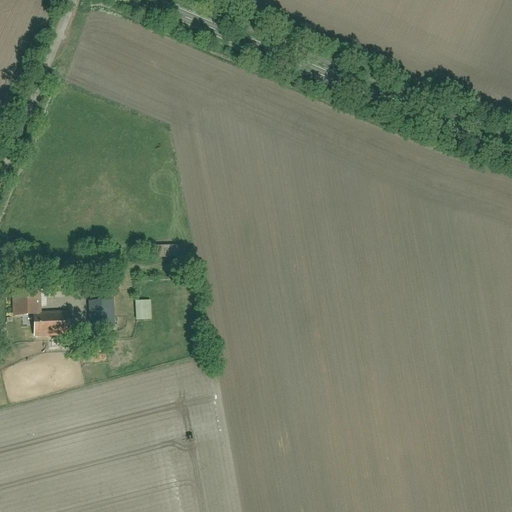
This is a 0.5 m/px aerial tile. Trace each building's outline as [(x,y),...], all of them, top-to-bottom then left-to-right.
[(182,245),(155,245),(155,260),(182,260),(182,245)] [(30,286),(10,287),(11,315),(31,315),(30,286)] [(111,298),(87,300),(89,327),(113,325),(111,298)] [(148,300),(133,300),(133,317),(149,317),(148,300)] [(29,317),(31,339),(65,336),(63,314),(29,317)]
